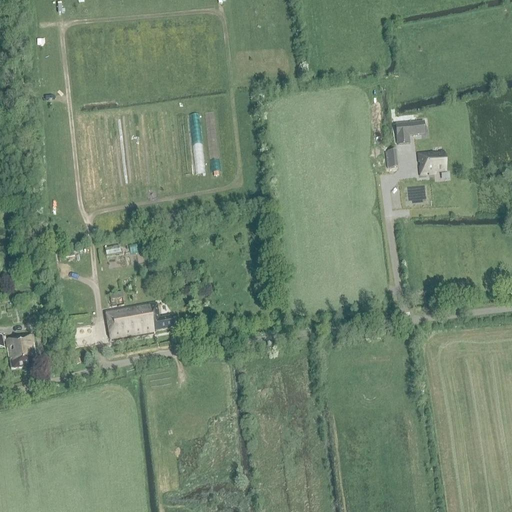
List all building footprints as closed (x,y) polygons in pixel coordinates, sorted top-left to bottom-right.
[(205,172),(201,113),(191,114),(196,173),(205,172)] [(409,145),(408,137),(420,135),(419,123),(395,126),(397,146),(409,145)] [(434,154),(419,156),(419,164),(421,164),(421,168),(420,168),(420,177),(426,176),(426,175),(429,174),(429,176),(435,175),(434,173),(445,173),(443,153),(440,154),(440,155),(434,155),(434,154)] [(424,204),(436,204),(436,186),(426,186),(426,178),(402,178),(402,206),(416,206),(416,197),(424,197),(424,204)] [(131,245),(133,253),(148,251),(147,243),(131,245)] [(119,246),(105,249),(107,256),(121,252),(119,246)] [(43,256),(46,280),(58,277),(55,254),(43,256)] [(108,294),(111,308),(123,306),(121,293),(108,294)] [(105,312),(110,343),(154,335),(153,333),(175,329),(173,317),(159,319),(158,317),(159,317),(157,304),(105,312)] [(32,336),(5,341),(10,370),(37,366),(32,336)]
